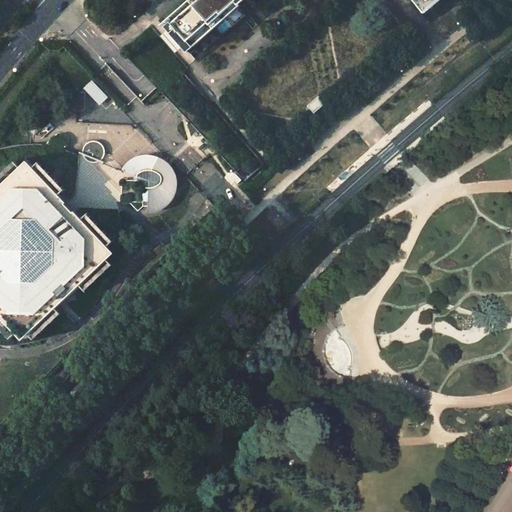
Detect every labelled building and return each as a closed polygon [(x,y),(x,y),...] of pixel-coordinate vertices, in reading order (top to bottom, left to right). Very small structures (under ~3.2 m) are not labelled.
[(168,29),(188,52),(193,47),(199,42),(197,39),(212,26),(236,6),(238,3),(239,3),(236,1),(237,0),(196,0),(192,3),(173,20),(167,26),(169,28),(168,29)] [(183,46),(168,29),(160,36),(175,53),(183,46)] [(107,92),(91,76),(82,84),(98,101),(107,92)] [(326,103),(319,96),(308,106),(314,113),(326,103)] [(434,125),(437,128),(444,123),(441,119),(434,125)] [(47,143),(61,145),(67,146),(74,139),(74,136),(72,133),(71,131),(67,129),(64,129),(61,131),(47,143)] [(86,151),(88,155),(89,156),(90,157),(93,159),(97,160),(99,160),(102,159),(105,157),(107,154),(108,152),(109,149),(108,145),(106,142),(104,139),(102,138),(99,137),(97,137),(93,138),(90,140),(88,143),(86,146),(86,148),(86,151)] [(0,309),(21,330),(26,325),(32,333),(112,254),(108,250),(113,244),(85,214),(83,216),(77,210),(70,203),(65,198),(68,196),(31,158),(0,187),(0,309)] [(338,177),(341,181),(348,175),(344,171),(338,177)] [(126,178),(125,203),(133,203),(146,214),(149,180),(126,178)] [(113,244),(108,250),(112,254),(118,249),(113,244)] [(21,330),(27,338),(32,333),(26,325),(21,330)]
